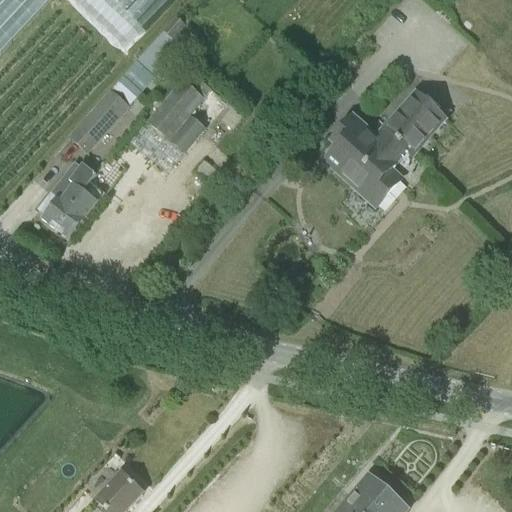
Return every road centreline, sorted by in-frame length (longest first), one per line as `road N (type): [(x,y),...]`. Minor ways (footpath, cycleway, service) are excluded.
road 1 (tertiary): [(511,406),(143,317),(0,267)]
road 2 (unknown): [(143,317),(409,21)]
road 3 (track): [(143,511),(250,392),(266,350)]
